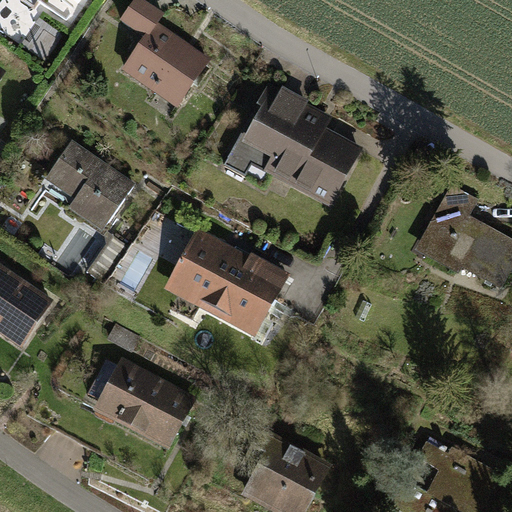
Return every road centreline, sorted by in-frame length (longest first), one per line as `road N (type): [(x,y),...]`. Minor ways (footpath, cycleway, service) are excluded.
road 1 (residential): [(224,0),(511,168)]
road 2 (residential): [(103,511),(0,440)]
